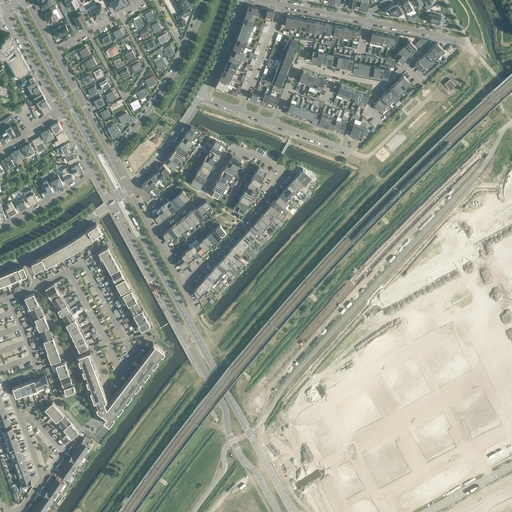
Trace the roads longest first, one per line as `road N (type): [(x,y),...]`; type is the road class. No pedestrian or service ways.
road 1 (track): [(494,74),(231,350),(216,351),(194,311)]
road 2 (residential): [(180,283),(238,228),(280,168),(233,147),(206,191),(151,232)]
road 3 (residential): [(387,302),(375,278),(482,170),(511,156)]
road 4 (residential): [(110,203),(209,380)]
road 5 (residential): [(88,32),(128,94),(147,66),(120,14)]
road 6 (unclassified): [(209,380),(236,448),(277,511)]
road 7 (residential): [(186,48),(111,154)]
road 8 (residential): [(61,450),(80,430),(56,398),(80,388),(68,357)]
road 9 (residential): [(201,92),(127,188)]
